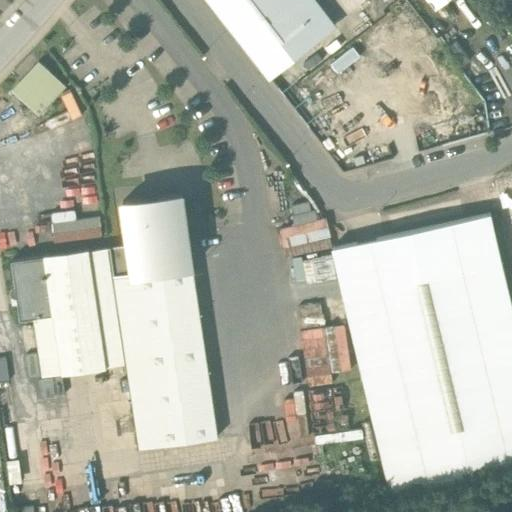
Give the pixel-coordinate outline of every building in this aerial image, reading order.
[(332,28),(310,0),(208,0),(269,78),(332,28)] [(38,62),(22,80),(40,96),(56,78),(38,62)] [(144,199),(123,202),(129,245),(188,236),(182,194),(160,197),(160,196),(144,198),(144,199)] [(107,216),(83,217),(82,209),(60,210),(61,239),(108,237),(107,216)] [(511,307),(491,212),(332,248),(390,510),(511,481),(511,307)] [(129,245),(108,247),(124,369),(136,456),(217,445),(188,236),(129,245)] [(84,251),(50,255),(49,254),(44,255),(44,256),(53,316),(33,319),(42,380),(124,369),(108,247),(90,250),(90,249),(84,250),(84,251)] [(44,256),(11,260),(15,285),(13,287),(11,289),(10,291),(10,294),(12,296),(14,297),(17,298),(20,321),(33,319),(53,316),(44,256)] [(39,380),(36,356),(24,358),(28,382),(39,380)] [(6,361),(0,361),(0,385),(9,384),(6,361)]
